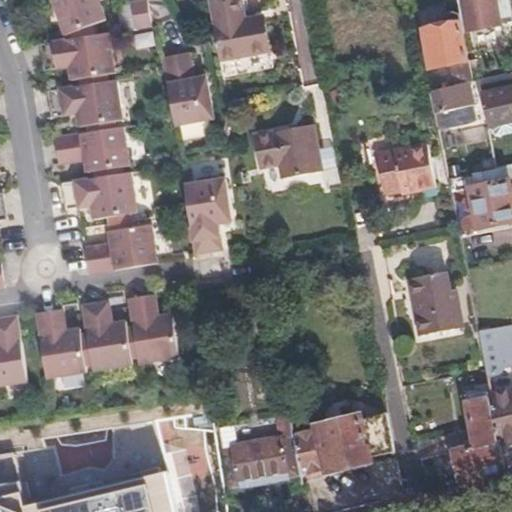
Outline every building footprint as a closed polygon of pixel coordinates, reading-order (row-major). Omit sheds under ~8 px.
[(105,17),(97,0),(51,0),(66,33),(71,32),(74,37),(95,33),(91,24),(105,17)] [(143,0),(130,0),(135,27),(148,24),(143,0)] [(204,0),(217,59),(266,48),(259,15),(241,19),(237,0),(204,0)] [(511,15),(508,0),(458,0),(460,11),(495,4),(498,17),(511,15)] [(467,63),(458,16),(452,13),(445,15),(440,22),(442,27),(423,31),(429,70),(467,63)] [(104,32),(95,33),(74,37),(39,43),(44,73),(65,70),(67,79),(73,78),(75,84),(104,79),(103,74),(111,72),(104,32)] [(187,51),(159,56),(170,110),(172,123),(210,116),(202,76),(193,78),(187,51)] [(340,78),(337,66),(321,69),(324,81),(340,78)] [(118,117),(112,77),(104,79),(75,84),(49,88),(49,90),(47,91),(52,117),(73,114),(74,125),(81,125),(83,131),(112,126),(111,119),(118,117)] [(430,92),(437,130),(449,128),(447,112),(472,107),(469,85),(430,92)] [(503,93),(481,98),(487,130),(511,125),(511,96),(504,98),(503,93)] [(227,112),(232,136),(240,134),(235,110),(227,112)] [(120,125),(112,126),(83,131),(56,135),(56,138),(55,138),(59,163),(81,160),(82,171),(90,171),(91,176),(120,172),(118,166),(127,164),(120,125)] [(321,171),(311,125),(252,137),(259,169),(278,165),(281,180),(321,171)] [(437,185),(428,144),(377,153),(386,194),(403,191),(402,185),(416,182),(418,189),(437,185)] [(104,222),(129,218),(128,211),(135,210),(128,170),(120,172),(91,176),(65,181),(61,183),(66,209),(89,205),(91,217),(103,216),(104,222)] [(193,250),(221,244),(217,222),(230,219),(221,175),(181,182),(193,250)] [(450,194),(456,229),(458,234),(511,223),(511,205),(507,183),(450,194)] [(89,272),(153,261),(146,223),(131,225),(129,218),(104,222),(106,228),(103,229),(105,242),(83,246),(86,261),(89,272)] [(422,333),(460,326),(452,289),(445,289),(442,273),(412,278),(422,333)] [(138,353),(139,359),(176,353),(169,310),(159,312),(155,291),(129,295),(133,323),(138,353)] [(469,294),(475,321),(492,318),(487,291),(469,294)] [(107,300),(82,303),(87,330),(92,361),(93,367),(132,360),(131,355),(138,353),(133,323),(126,323),(125,317),(111,320),(107,300)] [(61,307),(36,311),(46,374),(84,368),(84,362),(92,361),(87,330),(80,332),(78,325),(65,327),(61,307)] [(0,382),(28,378),(16,314),(0,317),(0,382)] [(475,321),(479,344),(494,342),(498,366),(511,363),(511,333),(509,315),(492,318),(475,321)] [(200,327),(203,343),(217,341),(215,325),(200,327)] [(490,397),(504,470),(511,467),(511,363),(498,366),(494,342),(479,344),(490,397)] [(453,443),(455,450),(450,452),(457,482),(504,470),(490,397),(464,403),(472,439),(453,443)] [(216,427),(226,488),(241,485),(239,478),(283,469),(285,476),(299,474),(292,437),(287,412),(272,415),(277,438),(234,446),(231,424),(216,427)] [(292,437),(299,474),(319,469),(321,473),(366,462),(364,458),(392,452),(385,415),(357,421),(355,417),(312,429),(313,432),(292,437)] [(15,453),(0,455),(0,511),(181,511),(171,473),(27,507),(15,453)] [(285,492),(288,511),(306,511),(302,488),(285,492)]
